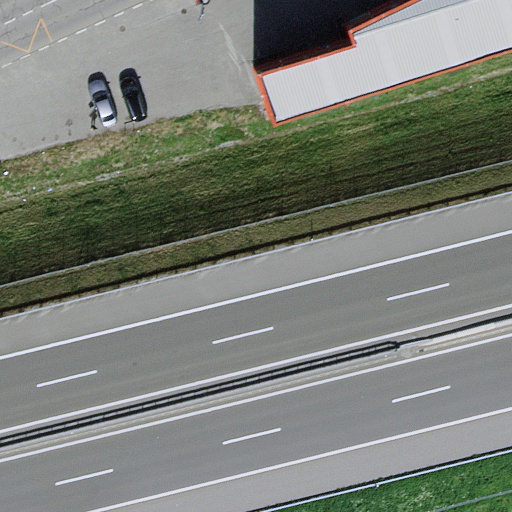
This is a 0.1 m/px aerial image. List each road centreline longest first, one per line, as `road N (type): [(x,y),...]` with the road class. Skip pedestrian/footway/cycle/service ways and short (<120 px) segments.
road 1 (motorway): [(511,266),(0,393)]
road 2 (motorway): [(0,497),(511,372)]
